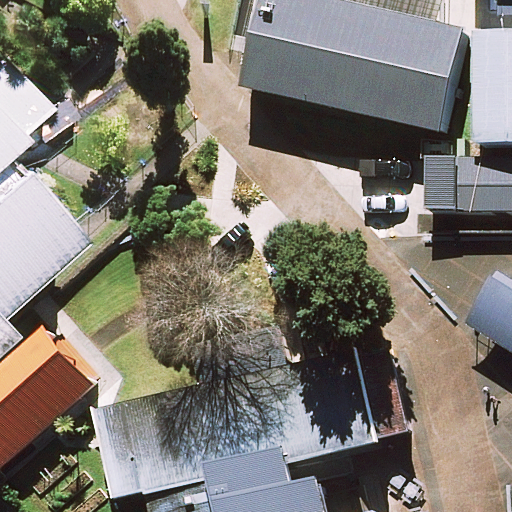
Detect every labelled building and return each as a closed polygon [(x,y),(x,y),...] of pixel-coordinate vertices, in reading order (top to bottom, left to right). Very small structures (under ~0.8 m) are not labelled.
[(460,8),(428,0),(255,0),(238,69),(432,117),(460,8)] [(511,7),(479,7),(476,125),(511,125),(511,7)] [(0,255),(41,221),(0,173),(0,103),(33,75),(0,36),(0,255)] [(0,433),(101,346),(53,291),(0,336),(0,433)] [(360,323),(94,386),(116,479),(152,471),(161,511),(241,511),(229,456),(383,420),(360,323)]
